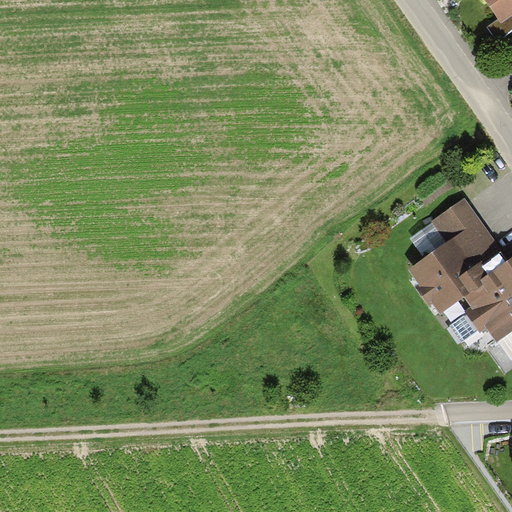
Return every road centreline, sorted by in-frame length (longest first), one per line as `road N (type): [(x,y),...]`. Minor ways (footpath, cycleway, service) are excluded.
road 1 (track): [(0,433),(511,411)]
road 2 (residential): [(511,146),(409,0)]
